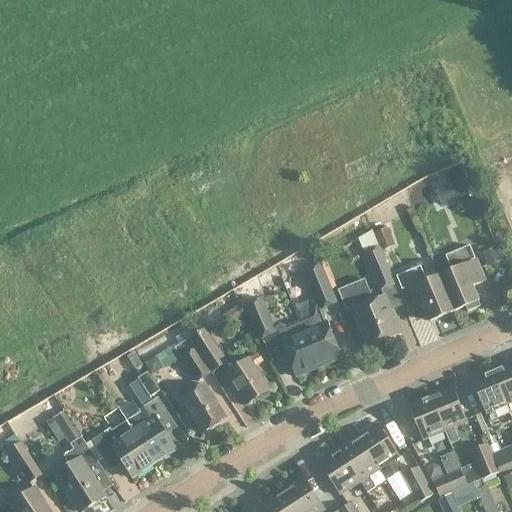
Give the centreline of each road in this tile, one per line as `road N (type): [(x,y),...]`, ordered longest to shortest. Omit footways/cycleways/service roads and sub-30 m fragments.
road 1 (residential): [(167,511),(315,414),(511,328)]
road 2 (residential): [(208,6),(259,132),(315,222)]
road 3 (residential): [(0,100),(208,6)]
road 4 (residential): [(0,239),(63,356)]
